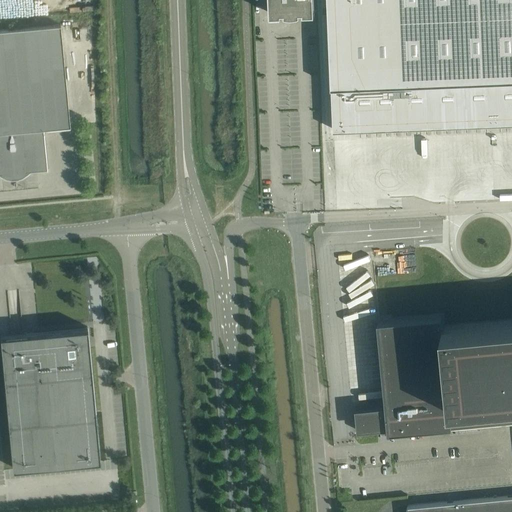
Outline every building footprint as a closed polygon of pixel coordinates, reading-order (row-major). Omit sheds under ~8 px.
[(511,0),(269,0),(270,14),(282,13),(282,11),(285,11),(285,13),(288,14),(290,14),(291,14),(294,14),(296,14),(298,13),(301,12),(300,10),(303,10),(304,12),(315,12),(314,0),(328,0),(334,129),(511,122),(511,0)] [(21,172),(25,169),(47,168),(43,127),(70,125),(60,23),(0,29),(0,171),(1,172),(6,174),(11,175),(16,174),(21,172)] [(388,405),(356,408),(358,430),(390,427),(390,430),(390,431),(388,431),(388,432),(453,426),(453,424),(511,418),(511,320),(443,327),(442,315),(378,321),(378,322),(380,322),(388,405)] [(100,459),(95,413),(96,413),(95,413),(89,347),(85,348),(87,326),(26,332),(25,332),(22,333),(22,332),(22,333),(8,334),(8,335),(2,335),(2,334),(0,334),(0,336),(12,467),(100,459)] [(511,511),(511,495),(407,506),(407,511),(511,511)]
